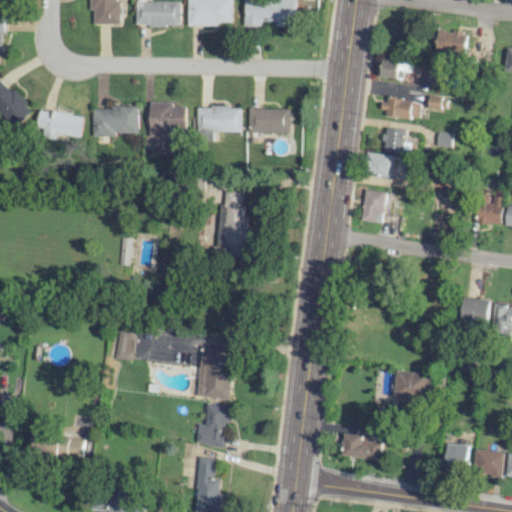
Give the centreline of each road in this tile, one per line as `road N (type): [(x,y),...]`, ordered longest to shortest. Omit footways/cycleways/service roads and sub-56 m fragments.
road 1 (primary): [(353,0),(287,511)]
road 2 (residential): [(345,67),(70,63),(50,46),(50,0)]
road 3 (tertiary): [(511,510),(292,481)]
road 4 (residential): [(511,258),(324,233)]
